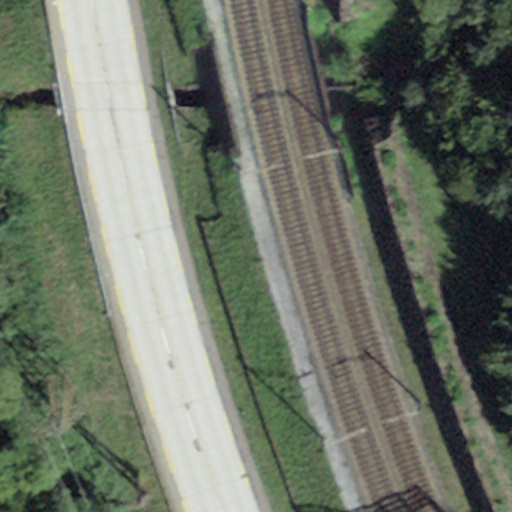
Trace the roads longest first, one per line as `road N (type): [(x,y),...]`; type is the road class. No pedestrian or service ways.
road 1 (primary): [(220,511),(158,324),(90,0)]
road 2 (track): [(392,0),(421,152),(511,447)]
